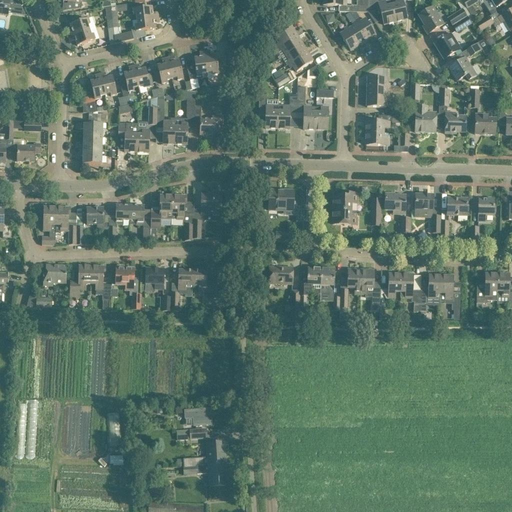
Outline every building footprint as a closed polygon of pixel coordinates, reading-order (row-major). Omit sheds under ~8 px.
[(0,0),(0,15),(8,16),(8,15),(24,18),(20,9),(13,8),(14,0),(0,0)] [(73,11),(81,9),(82,3),(81,0),(63,0),(63,2),(68,2),(67,5),(74,6),(73,11)] [(368,13),(368,0),(356,0),(357,6),(351,6),(351,13),(368,13)] [(379,3),(377,0),(368,0),(368,13),(380,11),(384,26),(395,23),(390,1),(384,2),(379,3)] [(392,0),(390,1),(395,23),(407,20),(401,0),(392,0)] [(464,0),(462,2),(466,9),(477,2),(478,2),(476,0),(464,0)] [(484,0),(486,2),(484,3),(489,12),(491,16),(498,13),(495,9),(496,9),(501,5),(510,0),(509,0),(484,0)] [(453,26),(470,15),(466,9),(462,2),(458,4),(462,11),(448,19),(453,26)] [(152,14),(152,8),(133,10),(134,16),(136,16),(137,21),(158,18),(158,13),(152,14)] [(428,35),(436,30),(443,26),(432,9),(419,17),(425,27),(423,28),(428,35)] [(489,18),(476,25),(480,32),(493,25),(495,28),(501,25),(504,23),(509,33),(511,31),(511,10),(502,17),(499,12),(498,13),(491,16),(490,17),(489,18)] [(457,33),(470,24),(469,22),(473,20),(470,15),(453,26),(457,33)] [(333,16),(326,17),(327,24),(335,22),(333,16)] [(136,33),(154,30),(154,24),(159,24),(158,18),(137,21),(138,26),(135,26),(136,33)] [(360,22),(358,19),(355,21),(356,23),(367,41),(376,36),(370,27),(365,19),(360,22)] [(69,38),(89,31),(87,26),(90,25),(88,20),(70,26),(72,31),(67,33),(69,38)] [(112,20),(112,21),(115,45),(134,40),(132,33),(121,35),(120,29),(119,29),(118,28),(117,20),(112,20)] [(359,46),(367,41),(356,23),(352,25),(353,26),(348,30),(359,46)] [(359,46),(348,30),(347,28),(344,30),(345,33),(340,36),(350,52),(359,46)] [(276,45),(278,49),(297,38),(291,29),(283,34),(275,39),(278,44),(276,45)] [(90,36),(89,31),(69,38),(70,43),(75,41),(77,47),(95,41),(93,35),(90,36)] [(27,45),(29,37),(5,33),(4,40),(27,45)] [(444,61),(452,55),(458,52),(453,44),(455,42),(451,35),(434,45),(444,61)] [(297,38),(274,51),(272,52),(274,56),(276,55),(282,51),(285,56),(286,56),(302,46),(297,38)] [(492,52),(484,40),(479,43),(467,51),(471,58),(482,51),(486,56),(492,52)] [(289,66),(308,54),(302,46),(286,56),(289,61),(287,62),(289,66)] [(210,57),(210,52),(204,53),(207,74),(212,74),(213,76),(219,75),(216,57),(210,57)] [(190,81),(202,79),(202,75),(207,74),(204,53),(199,53),(200,59),(194,59),(196,72),(188,73),(190,81)] [(313,63),(308,54),(289,66),(291,69),(293,68),(297,73),(313,63)] [(173,63),(172,58),(167,59),(172,80),(177,78),(177,81),(183,80),(179,62),(173,63)] [(161,85),(167,84),(167,81),(172,80),(167,59),(162,60),(163,66),(157,67),(161,85)] [(468,82),(476,77),(465,59),(449,69),(457,83),(466,77),(468,82)] [(138,66),(133,67),(138,89),(139,89),(140,95),(147,93),(146,90),(151,89),(150,88),(154,87),(153,84),(151,75),(147,76),(146,70),(140,71),(138,66)] [(317,80),(318,66),(313,69),(307,72),(307,80),(317,80)] [(125,81),(119,82),(122,95),(128,94),(134,92),(134,90),(138,89),(133,67),(129,68),(130,74),(124,75),(125,81)] [(106,79),(105,74),(100,75),(105,96),(110,94),(111,97),(116,96),(112,78),(106,79)] [(95,101),(100,100),(100,97),(105,96),(100,75),(95,76),(96,81),(90,83),(95,101)] [(275,82),(279,89),(290,82),(286,75),(275,82)] [(389,89),(389,84),(387,84),(387,78),(368,78),(367,88),(386,89),(389,89)] [(216,86),(202,89),(203,94),(217,90),(218,94),(224,93),(222,84),(216,86)] [(419,102),(419,96),(419,86),(411,86),(411,102),(419,102)] [(316,131),(316,114),(316,108),(304,108),(305,97),(305,88),(297,88),(297,97),(297,114),(304,114),(303,131),(316,131)] [(389,99),(389,95),(386,95),(386,89),(367,88),(367,98),(389,99)] [(333,100),(334,92),(317,91),(317,99),(333,100)] [(448,108),(448,92),(440,91),(440,108),(448,108)] [(478,110),(479,92),(471,92),(470,110),(478,110)] [(194,118),(195,93),(186,93),(186,101),(187,101),(187,118),(194,118)] [(278,130),(278,113),(272,113),(273,107),(267,107),(267,96),(259,96),(259,114),(266,114),(265,130),(278,130)] [(297,114),(297,97),(290,96),(290,107),(283,107),(283,113),(278,113),(278,130),(289,130),(290,114),(297,114)] [(389,103),(389,99),(367,98),(367,108),(386,109),(386,103),(389,103)] [(156,130),(157,99),(151,100),(150,109),(148,109),(148,123),(146,123),(146,126),(137,126),(137,142),(137,153),(148,154),(149,130),(156,130)] [(158,100),(158,99),(157,99),(156,130),(163,130),(163,145),(175,146),(175,129),(171,128),(171,123),(164,122),(164,110),(164,100),(158,100)] [(97,109),(95,103),(83,106),(83,114),(89,114),(93,114),(104,112),(103,108),(97,109)] [(327,131),(328,109),(321,108),(321,114),(316,114),(316,131),(327,131)] [(426,114),(426,108),(416,108),(416,114),(415,134),(435,134),(436,114),(426,114)] [(470,124),(470,109),(464,109),(464,118),(455,118),(455,114),(446,114),(445,135),(457,135),(457,133),(465,134),(465,123),(470,124)] [(106,123),(106,111),(104,112),(93,114),(89,114),(89,122),(101,123),(106,123)] [(511,119),(507,120),(507,118),(504,114),(500,114),(499,126),(506,126),(506,136),(511,136),(511,119)] [(495,136),(495,126),(495,120),(488,120),(488,116),(476,116),(475,135),(495,136)] [(222,139),(223,118),(216,117),(216,121),(200,120),(200,137),(215,137),(215,139),(222,139)] [(34,147),(26,147),(26,143),(24,141),(13,140),(14,123),(6,122),(5,131),(5,141),(13,141),(13,151),(17,151),(17,163),(34,163),(35,154),(40,154),(40,146),(34,146),(34,147)] [(41,132),(41,123),(25,123),(25,132),(41,132)] [(187,146),(187,123),(181,123),(181,129),(175,129),(175,146),(187,146)] [(389,130),(389,123),(367,123),(366,134),(383,135),(383,130),(389,130)] [(137,153),(137,142),(137,126),(126,125),(118,124),(118,146),(125,146),(125,153),(137,153)] [(105,147),(105,139),(110,139),(111,131),(105,131),(105,126),(76,125),(76,130),(84,130),(84,146),(80,146),(80,144),(76,144),(76,149),(79,149),(79,154),(76,154),(75,159),(79,160),(79,157),(83,158),(83,165),(101,166),(101,158),(105,158),(105,152),(108,152),(108,147),(105,147)] [(389,147),(389,141),(383,140),(383,135),(366,134),(366,146),(389,147)] [(408,148),(408,135),(398,135),(398,147),(408,148)] [(269,212),(293,212),(293,192),(269,191),(269,212)] [(357,205),(357,195),(343,195),(342,198),(333,197),(333,211),(351,212),(351,205),(357,205)] [(405,216),(405,207),(405,197),(394,197),(394,195),(385,195),(385,211),(398,212),(398,216),(405,216)] [(221,214),(221,206),(221,196),(201,196),(201,216),(210,217),(210,214),(221,214)] [(415,211),(415,219),(424,219),(424,212),(432,212),(433,212),(433,206),(433,196),(415,196),(415,206),(415,211)] [(151,221),(151,230),(160,231),(160,226),(171,227),(172,221),(172,215),(172,198),(158,197),(158,204),(160,204),(160,214),(151,214),(151,221)] [(172,215),(172,221),(183,221),(183,226),(185,226),(185,242),(192,242),(192,240),(192,226),(190,226),(190,214),(184,214),(184,205),(186,205),(186,204),(186,198),(172,198),(172,215)] [(492,201),(491,199),(488,199),(487,201),(478,200),(478,222),(486,223),(486,217),(494,217),(494,201),(492,201)] [(467,223),(467,217),(467,200),(447,200),(447,217),(458,217),(458,223),(467,223)] [(380,213),(381,201),(372,201),(371,213),(380,213)] [(108,229),(108,245),(116,245),(116,229),(117,226),(123,226),(123,221),(130,221),(130,207),(116,206),(116,219),(109,218),(108,229)] [(130,207),(130,221),(137,221),(137,226),(144,226),(143,244),(150,244),(151,230),(151,221),(144,221),(144,207),(130,207)] [(42,209),(42,216),(44,216),(44,232),(50,232),(49,239),(55,239),(56,234),(56,209),(42,209)] [(56,209),(56,234),(61,235),(61,232),(69,232),(69,246),(76,246),(76,240),(77,228),(77,223),(77,217),(70,217),(70,210),(56,209)] [(104,230),(104,219),(103,209),(87,210),(87,225),(98,225),(98,230),(104,230)] [(0,211),(0,231),(3,232),(3,238),(10,238),(11,226),(4,225),(4,211),(0,211)] [(356,226),(357,219),(351,219),(351,212),(333,211),(332,225),(356,226)] [(380,227),(380,213),(371,213),(371,227),(380,227)] [(432,220),(432,234),(439,234),(440,217),(433,217),(432,217),(432,220)] [(410,235),(411,219),(401,219),(400,234),(410,235)] [(192,240),(192,242),(193,242),(193,240),(201,240),(202,222),(194,222),(193,226),(192,226),(192,240)] [(478,244),(478,228),(472,228),(471,243),(470,243),(470,250),(478,249),(478,244)] [(276,234),(276,243),(292,243),(292,234),(276,234)] [(66,284),(66,278),(66,268),(46,267),(46,273),(44,273),(43,287),(52,287),(53,284),(66,284)] [(91,285),(91,268),(77,268),(77,275),(79,275),(79,283),(71,283),(71,293),(70,299),(80,300),(81,290),(86,291),(86,285),(91,285)] [(111,290),(111,286),(102,286),(103,276),(105,276),(105,269),(91,268),(91,285),(96,285),(96,291),(96,296),(102,296),(102,301),(103,301),(107,301),(111,301),(111,298),(111,290)] [(293,286),(293,279),(293,269),(269,268),(269,285),(293,286)] [(112,282),(112,286),(116,286),(126,286),(126,291),(126,292),(130,292),(130,297),(133,297),(132,311),(140,311),(141,296),(138,296),(138,279),(134,279),(134,270),(125,269),(116,269),(116,279),(116,282),(112,282)] [(321,287),(322,270),(307,269),(307,286),(301,286),(300,297),(300,301),(300,311),(300,313),(300,323),(306,323),(306,311),(307,297),(307,295),(312,295),(312,298),(316,297),(320,295),(321,287)] [(163,291),(164,281),(164,271),(146,270),(145,293),(155,293),(155,291),(163,291)] [(334,296),(335,270),(322,270),(321,287),(321,295),(327,295),(327,296),(334,296)] [(193,287),(193,272),(179,271),(178,293),(186,294),(186,291),(192,291),(193,287)] [(348,281),(347,289),(356,289),(355,295),(361,295),(361,271),(348,271),(348,281)] [(361,271),(361,295),(366,296),(366,298),(373,298),(373,300),(373,312),(380,312),(380,308),(380,293),(373,293),(373,290),(374,282),(374,272),(361,271)] [(213,283),(206,283),(207,272),(193,272),(193,287),(199,288),(199,294),(212,294),(212,300),(221,300),(221,293),(221,283),(213,282),(213,283)] [(0,283),(8,283),(8,274),(0,274),(0,304),(4,305),(4,285),(0,285),(0,283)] [(497,298),(498,281),(498,276),(485,275),(485,289),(483,289),(477,289),(477,310),(482,310),(482,306),(483,306),(483,305),(487,305),(487,302),(497,302),(497,298)] [(380,293),(380,308),(388,309),(389,299),(395,299),(395,293),(400,293),(401,276),(389,276),(388,291),(380,290),(380,293)] [(400,293),(400,299),(406,299),(411,299),(411,303),(414,303),(414,312),(420,312),(420,305),(421,293),(412,293),(413,277),(401,276),(400,293)] [(511,309),(511,293),(509,294),(509,276),(498,276),(498,281),(497,298),(509,299),(508,310),(511,309)] [(441,277),(429,277),(428,292),(423,292),(423,300),(440,300),(441,277)] [(460,311),(460,304),(460,294),(452,294),(453,278),(441,277),(440,300),(440,303),(445,303),(445,305),(452,305),(452,311),(460,311)] [(300,311),(300,301),(300,297),(300,292),(292,292),(292,307),(285,307),(285,313),(291,313),(291,320),(291,323),(300,323),(300,313),(300,311)] [(162,312),(171,313),(172,299),(163,298),(162,312)] [(52,308),(52,301),(37,300),(37,308),(52,308)] [(210,409),(185,411),(185,419),(193,419),(194,427),(212,425),(210,409)] [(119,414),(108,414),(109,446),(120,446),(119,414)] [(177,441),(206,440),(206,431),(177,432),(177,441)] [(178,469),(184,468),(226,465),(224,444),(207,445),(208,459),(177,461),(178,469)] [(134,463),(143,462),(142,451),(133,452),(134,463)] [(227,486),(226,465),(184,468),(184,476),(209,475),(210,487),(227,486)]
